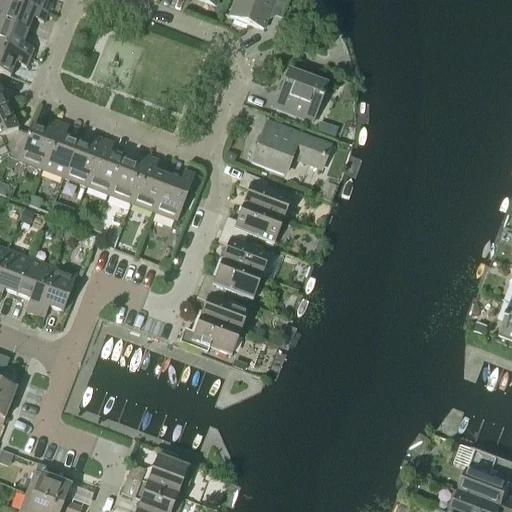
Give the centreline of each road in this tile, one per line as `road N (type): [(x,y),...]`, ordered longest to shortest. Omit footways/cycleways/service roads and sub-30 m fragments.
road 1 (residential): [(64,360),(91,297),(174,328),(224,195),(211,159)]
road 2 (residential): [(211,159),(41,97),(78,0)]
road 3 (residential): [(211,159),(243,68),(210,38),(98,0)]
road 4 (residential): [(98,511),(118,457),(41,426),(64,360)]
